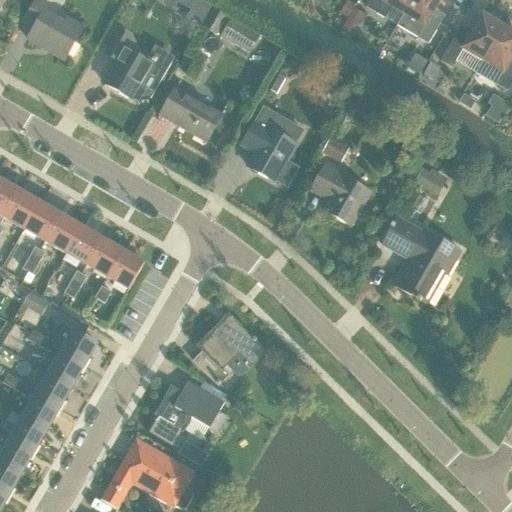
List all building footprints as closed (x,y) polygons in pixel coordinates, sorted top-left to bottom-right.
[(65,62),(83,30),(67,21),(65,25),(45,13),(49,6),(38,0),(37,0),(25,22),(35,28),(28,40),(65,62)] [(412,0),(370,0),(366,7),(385,18),(392,7),(404,15),(412,0)] [(412,0),(404,15),(424,26),(417,37),(428,44),(441,22),(431,16),(440,0),(412,0)] [(356,6),(348,1),(340,15),(347,20),(353,10),(356,6)] [(214,9),(204,29),(217,36),(227,16),(214,9)] [(363,16),(353,10),(347,20),(347,21),(357,27),(363,16)] [(503,28),(483,15),(469,38),(458,32),(441,61),(452,68),(463,49),(483,62),(503,28)] [(262,36),(232,18),(221,38),(252,55),(262,36)] [(511,32),(503,28),(483,62),(503,73),(497,84),(507,91),(511,82),(511,64),(510,63),(511,59),(511,32)] [(132,101),(137,91),(152,100),(173,64),(157,55),(150,66),(126,51),(132,41),(118,33),(105,55),(118,63),(105,85),(132,101)] [(424,76),(433,81),(440,68),(431,63),(424,76)] [(275,75),(266,91),(276,97),(285,81),(275,75)] [(176,89),(160,117),(207,144),(223,116),(185,94),(176,89)] [(465,95),(460,102),(470,109),(475,101),(465,95)] [(495,97),(489,107),(492,109),(487,118),(499,125),(510,106),(495,97)] [(255,125),(243,146),(257,154),(249,168),(275,183),(275,182),(288,190),(299,169),(287,162),(296,146),(295,145),(303,132),(264,110),(255,125)] [(349,150),(332,140),(324,153),(341,164),(349,150)] [(406,143),(399,155),(408,160),(415,148),(406,143)] [(351,227),(371,194),(338,175),(340,171),(328,164),(312,191),(331,202),(325,212),(351,227)] [(434,194),(443,177),(424,167),(415,183),(434,194)] [(0,226),(4,219),(3,218),(19,191),(0,180),(0,226)] [(24,231),(40,203),(19,191),(3,218),(4,219),(24,231)] [(45,243),(61,215),(40,203),(24,231),(45,243)] [(66,255),(82,228),(61,215),(45,243),(66,255)] [(448,276),(462,253),(424,231),(423,233),(399,219),(383,246),(411,262),(396,288),(417,300),(416,300),(426,306),(445,274),(448,276)] [(87,267),(103,240),(82,228),(66,255),(87,267)] [(109,279),(124,252),(103,240),(87,267),(108,279),(109,279)] [(36,249),(29,260),(39,265),(45,254),(36,249)] [(130,292),(146,264),(124,252),(109,279),(117,284),(129,291),(130,292)] [(29,260),(23,271),(33,276),(39,265),(29,260)] [(78,273),(72,284),(81,290),(87,279),(78,273)] [(72,284),(65,295),(75,300),(81,290),(72,284)] [(103,288),(96,298),(106,304),(112,293),(103,288)] [(41,299),(31,294),(23,306),(42,317),(50,305),(41,299)] [(227,365),(237,375),(243,375),(252,366),(267,352),(231,315),(198,348),(204,355),(196,363),(219,385),(230,374),(224,369),(227,365)] [(70,329),(58,350),(86,366),(98,345),(70,329)] [(31,336),(29,340),(41,347),(44,343),(46,338),(34,331),(31,336)] [(46,338),(41,347),(52,353),(56,344),(46,338)] [(74,387),(86,366),(58,350),(46,372),(74,387)] [(62,409),(74,387),(46,372),(34,393),(62,409)] [(4,384),(15,390),(20,380),(9,374),(6,380),(4,384)] [(20,380),(15,390),(27,397),(32,387),(20,380)] [(155,416),(158,418),(149,434),(174,449),(183,432),(184,433),(192,419),(217,433),(221,432),(227,422),(226,418),(219,414),(225,404),(201,390),(195,401),(171,387),(155,416)] [(49,430),(62,409),(34,393),(22,414),(49,430)] [(237,402),(233,408),(246,416),(249,409),(237,402)] [(7,430),(5,433),(10,435),(37,451),(49,430),(22,414),(15,426),(10,424),(7,430)] [(0,451),(0,460),(24,474),(37,451),(10,435),(8,439),(0,451)] [(138,445),(104,503),(118,511),(135,482),(182,509),(185,508),(192,497),(191,493),(187,491),(183,488),(190,476),(193,478),(194,477),(170,463),(169,463),(138,445)] [(183,448),(178,456),(189,463),(194,454),(183,448)] [(24,474),(0,460),(0,489),(11,496),(24,474)] [(0,511),(1,511),(11,496),(0,489),(0,511)]
